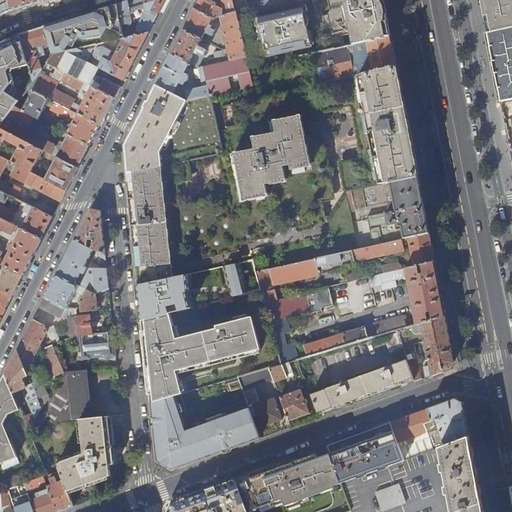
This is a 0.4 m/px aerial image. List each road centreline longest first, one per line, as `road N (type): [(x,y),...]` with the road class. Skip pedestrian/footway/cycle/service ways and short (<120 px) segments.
road 1 (primary): [(421,0),(497,394)]
road 2 (secondary): [(149,494),(446,384),(497,394)]
road 3 (residential): [(101,158),(116,211),(149,494)]
road 4 (secondary): [(101,158),(0,351)]
road 5 (primary): [(477,205),(438,0)]
road 6 (primary): [(511,381),(477,205)]
road 7 (secondary): [(183,0),(101,158)]
